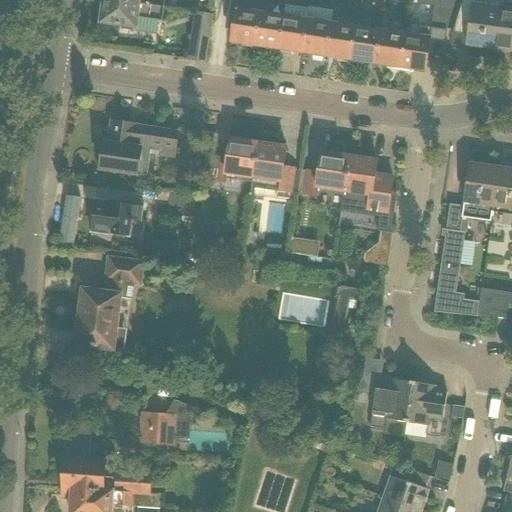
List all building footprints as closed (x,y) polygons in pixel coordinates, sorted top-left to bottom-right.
[(134,28),(137,29),(139,18),(164,21),(166,8),(108,0),(104,0),(103,9),(100,8),(98,20),(101,21),(101,23),(122,27),(122,29),(134,31),(134,28)] [(253,46),(255,46),(260,13),(261,13),(262,4),(248,2),(248,0),(238,0),(232,43),(243,44),(243,46),(253,48),(253,46)] [(421,0),(421,1),(420,6),(435,8),(434,11),(453,13),(456,0),(421,0)] [(497,49),(503,10),(504,0),(463,0),(454,33),(469,35),(468,45),(497,49)] [(199,5),(198,13),(213,15),(214,7),(199,5)] [(510,51),(511,51),(511,11),(503,10),(497,49),(498,49),(498,52),(510,54),(510,51)] [(199,13),(194,38),(208,41),(213,16),(199,13)] [(284,17),(261,13),(260,13),(255,46),(267,48),(267,50),(277,51),(277,49),(279,50),(284,17)] [(303,53),(308,20),(284,17),(279,50),(282,50),(282,52),(291,54),(292,51),(303,53)] [(331,24),(308,20),(303,53),(314,55),(314,57),(324,58),(324,56),(326,57),(331,24)] [(352,63),(357,28),(331,24),(326,57),(339,59),(339,61),(352,63)] [(414,70),(426,72),(432,29),(421,27),(419,37),(407,35),(401,71),(413,73),(414,70)] [(381,31),(357,28),(352,63),(364,65),(364,62),(376,64),(381,31)] [(407,35),(381,31),(376,64),(389,66),(388,69),(401,71),(407,35)] [(176,157),(180,133),(136,126),(137,125),(113,122),(109,144),(104,143),(103,155),(100,154),(98,166),(101,167),(101,170),(138,175),(140,161),(145,162),(147,146),(162,148),(161,155),(176,157)] [(259,143),(232,139),(228,159),(216,157),(212,181),(226,183),(227,174),(254,178),(259,143)] [(284,167),(287,148),(259,143),(254,178),(280,182),(279,191),(292,193),(296,169),(284,167)] [(316,197),(318,188),(346,192),(351,157),(322,153),(319,173),(307,171),(303,194),(316,197)] [(376,175),(378,161),(351,157),(346,192),(343,212),(380,217),(378,231),(381,231),(392,233),(395,214),(388,213),(394,178),(376,175)] [(465,207),(463,218),(469,218),(491,222),(494,206),(499,169),(471,165),(465,202),(465,207)] [(511,170),(499,169),(494,206),(511,209),(511,170)] [(171,194),(169,207),(201,211),(203,199),(171,194)] [(143,207),(96,200),(95,209),(91,212),(90,219),(93,223),(92,232),(130,238),(131,225),(134,225),(134,222),(141,222),(143,207)] [(437,297),(435,313),(478,317),(478,315),(479,315),(481,302),(480,302),(464,300),(456,298),(456,293),(465,233),(467,233),(469,218),(463,218),(465,207),(451,205),(437,297)] [(379,244),(390,246),(392,233),(381,231),(379,244)] [(246,246),(257,248),(259,234),(248,233),(246,246)] [(318,256),(321,242),(296,237),(293,251),(318,256)] [(225,265),(227,247),(201,244),(200,262),(225,265)] [(230,256),(239,257),(239,248),(231,248),(230,256)] [(84,290),(76,345),(114,350),(121,298),(133,299),(134,284),(141,285),(143,263),(110,259),(107,281),(111,281),(109,293),(84,290)] [(244,278),(245,262),(228,260),(227,276),(244,278)] [(354,265),(352,277),(376,281),(378,269),(354,265)] [(351,300),(362,302),(364,290),(336,286),(334,299),(336,299),(351,301),(351,300)] [(481,302),(479,315),(511,319),(511,293),(482,289),(480,302),(481,302)] [(332,320),(328,342),(343,344),(347,322),(332,320)] [(367,394),(369,381),(362,379),(356,393),(367,394)] [(396,385),(378,382),(371,427),(385,429),(386,420),(407,423),(414,383),(397,380),(396,385)] [(426,436),(441,438),(448,393),(430,390),(430,385),(414,383),(407,423),(428,426),(426,436)] [(175,400),(168,414),(142,414),(140,444),(177,446),(178,438),(190,439),(192,407),(175,400)] [(454,405),(452,419),(462,421),(465,407),(454,405)] [(290,429),(271,422),(268,430),(271,431),(288,436),(290,429)] [(94,464),(94,458),(90,458),(93,425),(69,423),(67,460),(66,460),(66,463),(63,466),(63,473),(65,476),(64,489),(137,492),(136,507),(160,509),(161,495),(150,494),(151,475),(118,473),(119,463),(119,462),(118,460),(117,459),(116,458),(115,457),(113,457),(111,456),(110,457),(109,457),(108,458),(107,459),(106,459),(105,461),(105,462),(105,465),(94,464)] [(454,465),(440,462),(436,478),(450,481),(454,465)] [(423,511),(429,495),(424,494),(430,477),(406,469),(401,480),(392,477),(384,498),(423,511)] [(64,489),(64,502),(65,502),(65,496),(73,497),(71,511),(111,511),(112,506),(136,507),(137,492),(64,489)] [(423,511),(384,498),(379,511),(423,511)]
